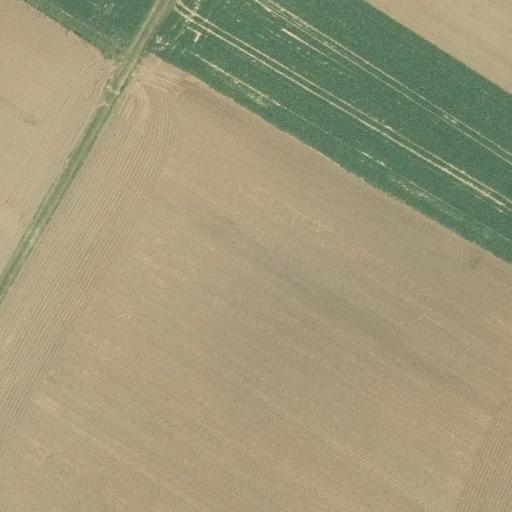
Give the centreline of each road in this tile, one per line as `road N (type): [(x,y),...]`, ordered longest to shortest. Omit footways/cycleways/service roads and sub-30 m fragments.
road 1 (track): [(187,0),(127,88),(0,321)]
road 2 (track): [(0,0),(127,88)]
